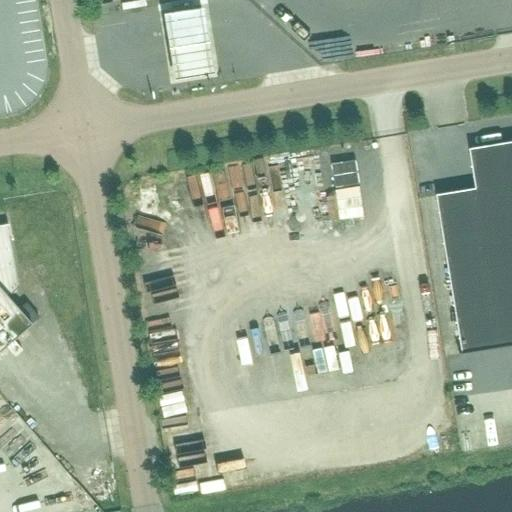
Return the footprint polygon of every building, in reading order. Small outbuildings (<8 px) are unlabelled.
[(144,0),(135,0),(122,2),(123,9),(145,6),(144,0)] [(206,4),(158,12),(170,84),(218,76),(206,4)] [(463,354),(511,346),(511,141),(470,148),(476,188),(436,194),(463,354)] [(337,162),(343,186),(353,183),(347,160),(337,162)] [(325,220),(342,219),(341,196),(324,197),(325,220)] [(18,287),(6,226),(0,227),(0,350),(31,324),(7,297),(18,287)]
